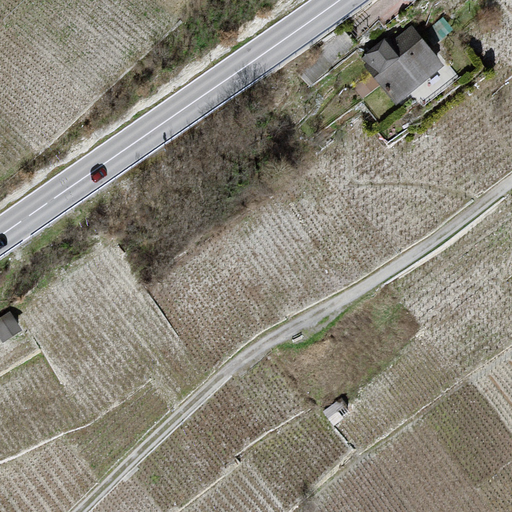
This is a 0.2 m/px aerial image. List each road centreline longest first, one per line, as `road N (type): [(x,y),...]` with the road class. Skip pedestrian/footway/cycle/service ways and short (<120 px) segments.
road 1 (track): [(511,170),(361,284),(167,408),(73,511)]
road 2 (secondary): [(339,0),(0,235)]
